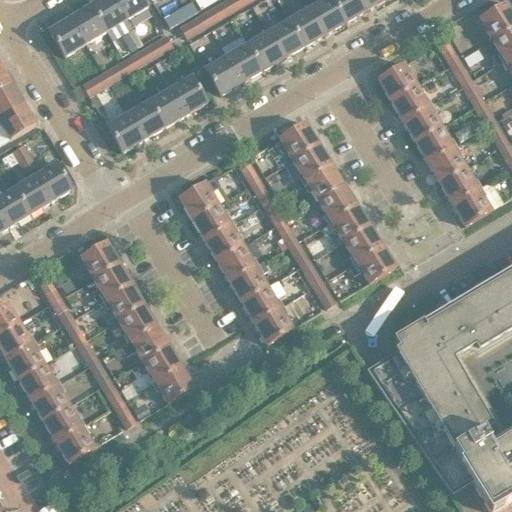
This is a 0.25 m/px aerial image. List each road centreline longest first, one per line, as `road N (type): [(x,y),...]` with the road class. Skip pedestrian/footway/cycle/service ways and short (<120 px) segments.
road 1 (residential): [(127,194),(328,73)]
road 2 (residential): [(109,205),(0,23)]
road 3 (residential): [(211,345),(127,194)]
road 4 (residential): [(328,73),(455,0)]
road 5 (residential): [(397,189),(328,73)]
road 6 (residential): [(0,270),(109,205)]
